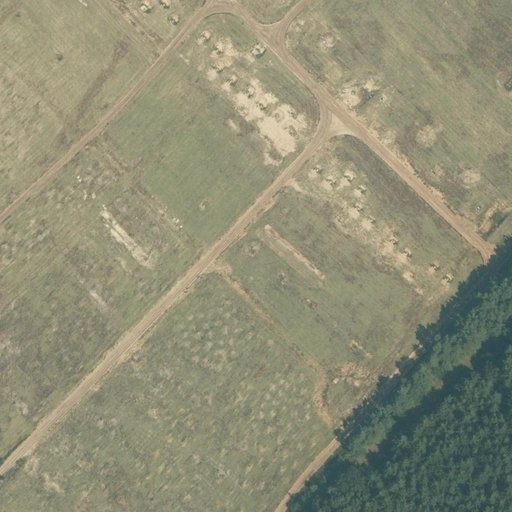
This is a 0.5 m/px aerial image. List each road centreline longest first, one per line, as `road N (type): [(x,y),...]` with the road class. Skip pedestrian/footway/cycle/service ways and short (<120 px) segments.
road 1 (track): [(0,473),(344,115)]
road 2 (track): [(497,262),(228,0)]
road 3 (track): [(511,246),(278,511)]
road 4 (track): [(213,0),(89,138),(0,221)]
